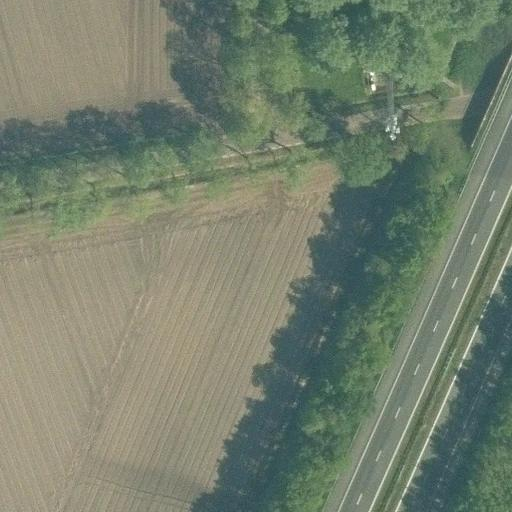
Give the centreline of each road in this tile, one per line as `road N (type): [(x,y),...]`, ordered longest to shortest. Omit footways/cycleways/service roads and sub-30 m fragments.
road 1 (motorway): [(511,147),(352,511)]
road 2 (tertiary): [(269,138),(0,186)]
road 3 (motorway): [(411,511),(511,280)]
road 4 (tertiary): [(511,96),(269,138)]
road 5 (unclassified): [(269,138),(260,0)]
